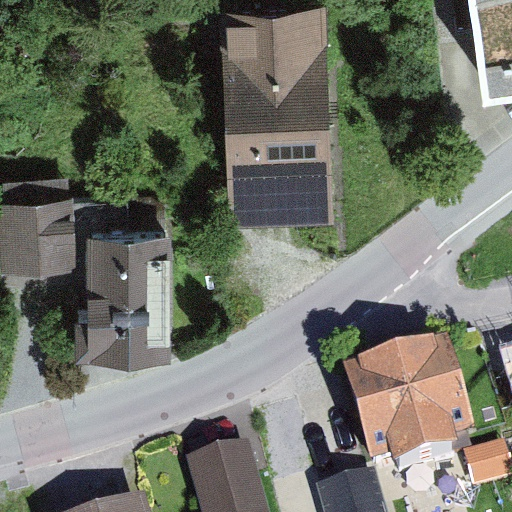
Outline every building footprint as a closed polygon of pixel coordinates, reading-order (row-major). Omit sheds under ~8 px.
[(329,0),(220,0),(230,220),(339,216),(329,0)] [(511,0),(451,0),(464,100),(511,94),(511,0)] [(80,187),(3,191),(6,256),(42,254),(83,252),(81,221),(80,187)] [(173,217),(81,221),(83,252),(88,342),(179,338),(173,217)] [(437,357),(345,386),(373,479),(392,473),(396,488),(454,470),(451,457),(467,453),(437,357)] [(268,511),(246,442),(194,458),(210,511),(268,511)] [(342,488),(315,496),(319,511),(382,511),(373,479),(342,488)] [(151,511),(147,498),(102,511),(151,511)]
